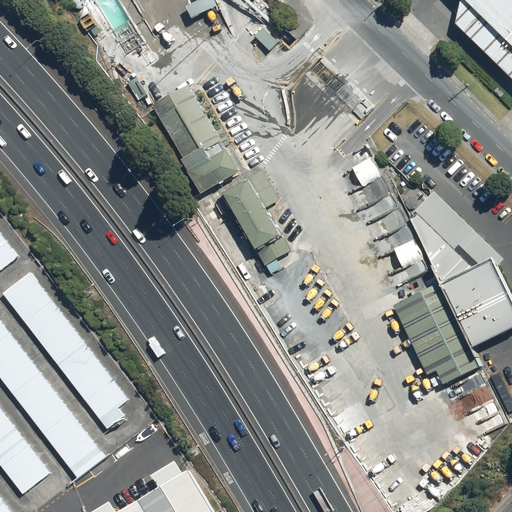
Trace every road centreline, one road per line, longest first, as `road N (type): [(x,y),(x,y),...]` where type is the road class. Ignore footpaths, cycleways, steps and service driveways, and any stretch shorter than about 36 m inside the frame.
road 1 (motorway): [(0,55),(178,278),(323,511)]
road 2 (motorway): [(282,511),(148,296),(0,110)]
road 3 (unknown): [(162,0),(254,109),(331,241)]
road 4 (unknown): [(28,251),(146,413),(150,434),(126,459)]
road 5 (tertiary): [(511,160),(347,0)]
road 6 (unknown): [(331,241),(293,270),(290,290),(347,379),(369,381),(394,366)]
road 7 (unknown): [(0,300),(126,459)]
road 8 (unknown): [(331,241),(394,366)]
road 9 (unknown): [(0,390),(56,462),(67,492)]
